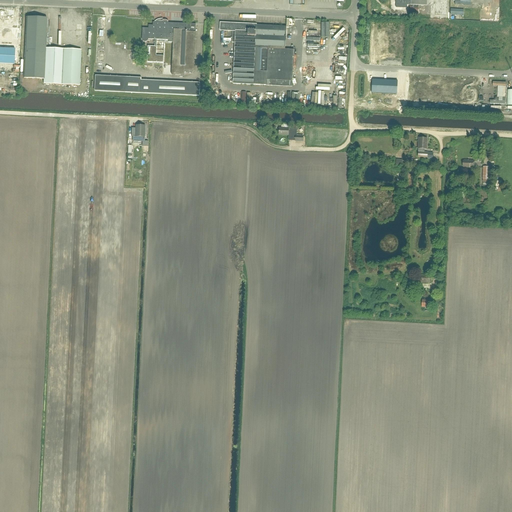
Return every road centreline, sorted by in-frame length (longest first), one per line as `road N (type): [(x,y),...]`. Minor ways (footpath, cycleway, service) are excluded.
road 1 (track): [(353,128),(338,149),(275,147),(236,125),(0,113)]
road 2 (unclassified): [(355,16),(0,0)]
road 3 (track): [(439,133),(432,313),(414,314),(399,287)]
road 4 (track): [(511,136),(353,128),(352,67)]
road 5 (unclassified): [(511,72),(352,67),(355,16)]
road 6 (unknown): [(351,105),(511,112)]
